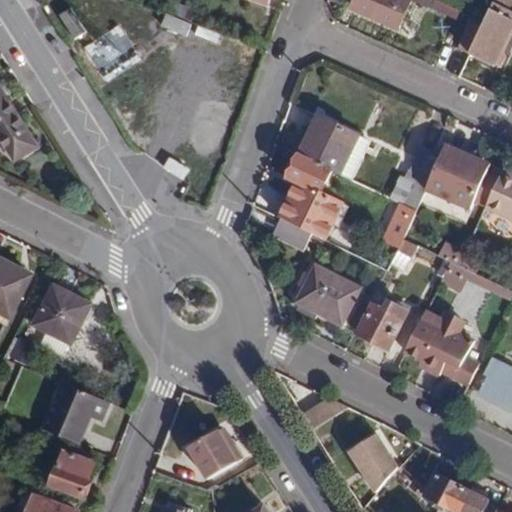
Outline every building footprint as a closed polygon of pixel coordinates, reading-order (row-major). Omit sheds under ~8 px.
[(155,0),(153,7),(178,17),(182,6),(165,0),(155,0)] [(359,0),(356,8),(398,27),(410,0),(359,0)] [(445,0),(416,0),(415,4),(446,13),(449,1),(445,0)] [(495,0),(486,22),(470,55),(495,66),(497,65),(503,68),(506,62),(499,59),(511,30),(511,20),(505,16),(511,0),(495,0)] [(85,33),(70,8),(60,15),(76,39),(85,33)] [(166,15),(162,27),(184,35),(189,22),(166,15)] [(458,49),(470,55),(486,22),(473,17),(458,49)] [(175,80),(145,31),(109,53),(139,102),(175,80)] [(242,72),(242,68),(242,65),(241,60),(237,54),(231,51),(223,49),(216,51),(210,55),(206,61),(205,65),(205,69),(207,76),(208,79),(211,82),(218,86),(226,87),(231,85),(237,81),(241,75),(242,72)] [(36,146),(0,88),(0,137),(15,160),(36,146)] [(301,156),(330,171),(356,183),(365,164),(352,158),(361,138),(320,118),(312,134),(304,129),(299,138),(308,142),(301,156)] [(402,206),(415,213),(431,178),(443,151),(446,144),(426,134),(405,178),(401,176),(390,200),(402,206)] [(352,158),(365,164),(374,144),(361,138),(352,158)] [(443,151),(431,178),(476,198),(489,171),(443,151)] [(164,166),(175,173),(181,163),(170,156),(164,166)] [(299,184),(320,192),(330,171),(301,156),(290,178),(300,182),(299,184)] [(181,163),(175,173),(187,180),(193,170),(181,163)] [(511,174),(504,171),(487,208),(511,219),(511,174)] [(313,234),(327,242),(345,204),(320,192),(299,184),(297,187),(294,194),(282,220),(313,234)] [(289,192),(294,194),(297,187),(292,185),(289,192)] [(399,249),(405,238),(415,213),(402,206),(385,242),(399,249)] [(282,220),(281,220),(272,237),(303,253),(313,234),(282,220)] [(406,272),(419,245),(405,238),(399,249),(392,263),(406,272)] [(461,266),(476,273),(481,262),(466,255),(461,266)] [(18,276),(20,269),(0,259),(0,313),(11,319),(30,282),(18,276)] [(342,325),(361,289),(318,267),(301,304),(342,325)] [(33,276),(20,269),(18,276),(30,282),(33,276)] [(72,345),(90,305),(54,287),(36,327),(72,345)] [(391,353),(400,337),(402,332),(408,335),(413,325),(408,322),(412,312),(389,300),(386,308),(376,304),(360,337),(391,353)] [(460,379),(469,358),(476,343),(442,326),(444,321),(427,313),(407,353),(424,361),(422,366),(442,376),(444,372),(460,379)] [(460,379),(470,384),(481,363),(469,358),(460,379)] [(511,408),(511,369),(492,360),(485,375),(488,378),(480,394),(511,408)] [(64,384),(45,430),(81,445),(91,418),(102,422),(111,403),(64,384)] [(345,442),(351,452),(373,439),(368,428),(345,442)] [(227,444),(219,431),(191,448),(209,479),(243,459),(233,442),(227,444)] [(371,483),(398,467),(401,464),(382,433),(373,439),(351,452),(371,483)] [(86,498),(99,464),(64,450),(52,485),(86,498)] [(449,511),(482,511),(488,501),(439,476),(428,498),(451,509),(449,511)] [(77,511),(36,498),(31,511),(77,511)]
